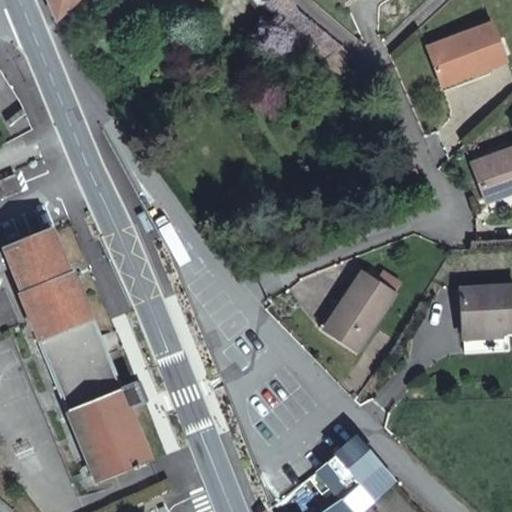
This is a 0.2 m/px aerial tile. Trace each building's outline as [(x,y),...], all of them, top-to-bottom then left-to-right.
[(45,0),(53,21),(75,0),(45,0)] [(295,9),(288,0),(249,0),(259,15),(270,7),(279,21),(295,9)] [(469,66),(472,72),(506,58),(490,19),(424,45),(437,78),(469,66)] [(322,61),(336,78),(347,68),(333,51),(322,61)] [(474,77),(472,72),(469,66),(437,78),(442,90),(474,77)] [(511,183),(511,144),(469,162),(482,195),(511,183)] [(19,190),(11,173),(0,178),(0,192),(2,198),(19,190)] [(485,202),(511,191),(511,183),(482,195),(485,202)] [(12,245),(0,250),(0,269),(9,266),(20,292),(18,293),(37,339),(88,318),(73,282),(81,279),(78,274),(71,277),(69,272),(66,273),(48,230),(12,245)] [(396,292),(393,290),(377,279),(361,269),(342,298),(338,296),(319,324),(358,350),(396,292)] [(377,279),(393,290),(399,280),(383,270),(377,279)] [(511,285),(460,289),(463,332),(508,330),(511,329),(511,285)] [(88,318),(37,339),(35,341),(64,410),(117,388),(103,354),(96,335),(88,318)] [(96,335),(103,354),(116,349),(108,330),(96,335)] [(463,332),(464,352),(509,349),(508,330),(463,332)] [(125,407),(143,399),(135,380),(117,388),(64,410),(93,480),(147,459),(125,407)] [(393,480),(354,437),(335,453),(298,481),(310,495),(345,470),(372,500),(393,480)] [(18,476),(0,460),(0,480),(8,488),(18,476)] [(349,511),(339,500),(322,511),(349,511)]
